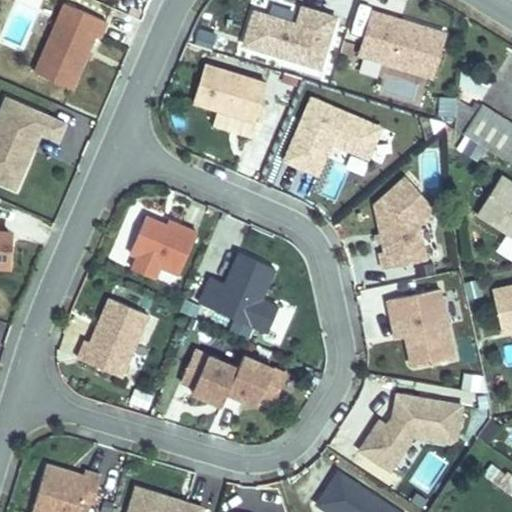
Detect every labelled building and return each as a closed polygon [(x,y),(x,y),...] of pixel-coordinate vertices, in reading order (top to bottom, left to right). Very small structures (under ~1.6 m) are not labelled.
[(73,90),(96,37),(101,39),(108,23),(66,5),(36,74),(73,90)] [(298,26),(255,13),(245,46),(322,69),(337,19),(303,9),(298,26)] [(431,77),(444,33),(371,12),(359,55),(431,77)] [(203,67),(192,104),(254,123),(265,85),(203,67)] [(484,100),(487,81),(461,77),(458,97),(484,100)] [(298,128),(284,163),(316,176),(330,144),(367,160),(380,129),(310,100),(301,121),(312,126),(309,133),(298,128)] [(34,148),(30,146),(35,134),(57,143),(64,127),(5,102),(0,114),(0,186),(15,193),(34,148)] [(511,121),(486,105),(471,125),(511,151),(511,150),(511,121)] [(309,133),(312,126),(301,121),(298,128),(309,133)] [(34,148),(39,136),(35,134),(30,146),(34,148)] [(511,182),(501,174),(475,211),(511,238),(511,182)] [(427,261),(414,198),(377,206),(387,252),(381,254),(384,270),(427,261)] [(180,276),(197,235),(168,223),(166,228),(145,219),(130,255),(137,258),(132,271),(155,281),(160,268),(180,276)] [(0,271),(10,272),(13,233),(0,231),(0,271)] [(262,300),(276,269),(241,254),(228,284),(213,278),(201,305),(217,311),(218,310),(270,332),(280,308),(262,300)] [(480,281),(465,284),(468,299),(483,296),(480,281)] [(511,329),(511,283),(491,288),(500,332),(511,329)] [(455,356),(441,290),(389,301),(393,318),(402,316),(407,338),(413,365),(455,356)] [(79,361),(121,379),(148,316),(110,300),(91,345),(86,343),(79,361)] [(407,338),(402,316),(393,318),(398,340),(407,338)] [(275,402),(287,374),(244,356),(238,369),(195,351),(182,383),(194,388),(192,393),(222,406),(227,393),(257,406),(262,396),(275,402)] [(148,408),(151,394),(131,390),(128,404),(148,408)] [(360,450),(390,470),(413,436),(450,443),(456,439),(462,405),(397,394),(392,424),(389,427),(379,421),(360,450)] [(511,496),(511,475),(490,463),(481,478),(511,496)] [(76,511),(80,499),(94,503),(101,477),(85,472),(84,477),(47,466),(33,511),(76,511)] [(398,511),(340,474),(320,504),(332,511),(398,511)] [(201,511),(203,508),(136,488),(129,511),(201,511)]
